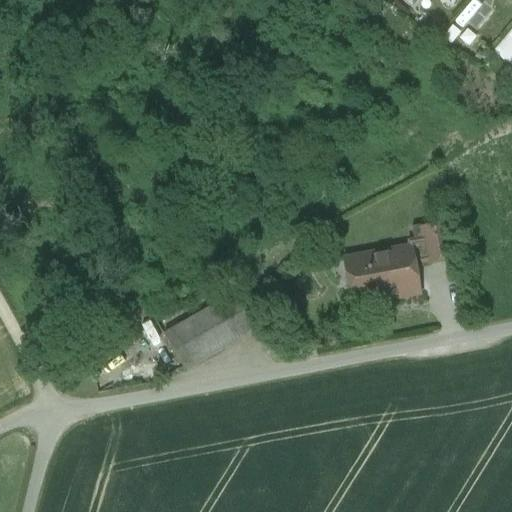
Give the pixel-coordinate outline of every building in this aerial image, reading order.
[(475,0),(471,0),(460,14),(471,23),(456,40),(465,48),(493,15),(475,0)] [(511,29),(493,50),(511,67),(511,65),(511,29)] [(446,226),(422,230),(428,265),(428,266),(452,262),(446,226)] [(409,243),(411,253),(414,267),(428,265),(422,230),(422,227),(411,229),(414,242),(409,243)] [(373,255),(350,259),(358,303),(364,307),(373,305),(377,300),(401,295),(406,299),(415,297),(418,292),(414,267),(411,253),(374,259),(373,255)] [(232,296),(162,335),(181,370),(252,331),(232,296)] [(144,304),(128,311),(135,330),(152,324),(144,304)]
